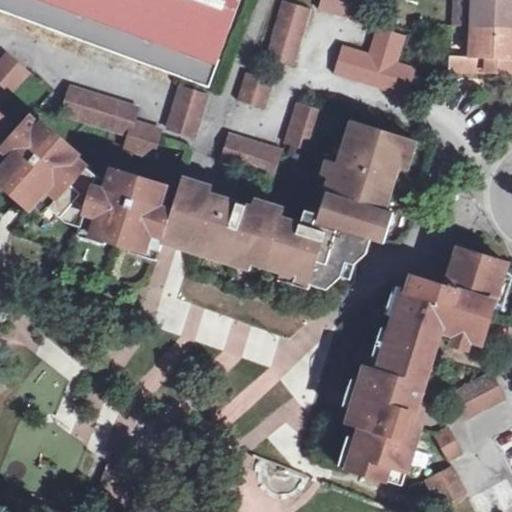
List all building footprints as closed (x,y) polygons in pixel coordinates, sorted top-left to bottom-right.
[(0,0),(0,10),(201,86),(234,0),(0,0)] [(307,6),(287,0),(279,0),(263,57),(290,64),(307,6)] [(375,0),(315,0),(314,7),(368,23),(375,0)] [(511,0),(473,0),(472,28),(511,29),(511,0)] [(364,51),(341,44),(332,73),(407,96),(416,67),(397,62),(405,35),(372,25),(364,51)] [(511,29),(472,28),(471,58),(487,60),(486,73),(511,74),(511,29)] [(0,103),(27,73),(6,56),(0,62),(0,103)] [(276,84),(247,74),(238,101),(267,111),(276,84)] [(135,108),(71,89),(63,114),(128,136),(125,147),(150,155),(158,129),(132,121),(135,108)] [(206,97),(180,89),(167,129),(194,137),(206,97)] [(327,112),(297,103),(284,145),(314,154),(327,112)] [(0,165),(5,169),(0,174),(0,184),(11,194),(29,210),(31,208),(38,200),(59,218),(64,223),(81,228),(96,177),(73,158),(60,148),(64,143),(43,125),(40,129),(30,120),(16,136),(5,125),(8,123),(0,115),(0,165)] [(302,224),(284,218),(268,267),(282,272),(311,281),(310,285),(328,290),(341,278),(346,263),(346,262),(356,265),(367,254),(372,238),(375,239),(384,209),(390,190),(397,166),(406,169),(415,139),(355,122),(345,150),(334,147),(330,160),(338,163),(333,178),(321,215),(307,211),(302,224)] [(287,150),(230,133),(220,163),(278,180),(287,150)] [(76,154),(64,143),(60,148),(73,158),(76,154)] [(338,163),(330,160),(325,176),(333,178),(338,163)] [(108,181),(96,177),(81,228),(93,232),(92,237),(104,240),(132,249),(144,252),(145,247),(160,251),(161,246),(178,251),(192,255),(195,250),(224,259),(226,253),(254,263),(268,267),(284,218),(285,211),(257,202),(254,210),(210,196),(212,188),(197,184),(182,179),(175,201),(162,197),(147,192),(150,182),(111,171),(108,181)] [(165,187),(150,182),(147,192),(162,197),(165,187)] [(38,200),(31,208),(52,226),(59,218),(38,200)] [(384,209),(375,239),(384,241),(393,211),(384,209)] [(93,232),(81,228),(78,239),(102,246),(104,240),(92,237),(93,232)] [(144,252),(132,249),(130,255),(156,263),(160,251),(145,247),(144,252)] [(357,439),(348,468),(400,484),(418,428),(410,426),(414,415),(440,329),(455,334),(469,339),(481,343),(493,303),(502,276),(506,263),(459,248),(446,286),(412,277),(407,290),(402,289),(402,290),(394,316),(390,330),(381,359),(377,373),(367,369),(362,383),(354,409),(349,422),(361,426),(357,439)] [(226,253),(224,259),(222,264),(250,272),(254,263),(226,253)] [(346,263),(341,278),(351,280),(356,265),(346,263)] [(311,281),(282,272),(279,281),(308,290),(310,285),(311,281)] [(511,279),(502,276),(493,303),(503,306),(511,279)] [(385,314),(394,316),(402,290),(393,287),(385,314)] [(390,330),(381,328),(372,356),(381,359),(390,330)] [(455,334),(451,345),(466,350),(469,339),(455,334)] [(491,375),(453,394),(467,418),(503,400),(491,375)] [(354,409),(362,383),(351,379),(342,406),(354,409)] [(421,417),(414,415),(410,426),(418,428),(421,417)] [(447,428),(434,435),(448,461),(460,454),(447,428)] [(511,428),(493,439),(511,476),(511,428)] [(357,439),(347,436),(339,465),(348,468),(357,439)] [(451,467),(428,480),(441,505),(465,493),(451,467)] [(511,495),(504,481),(469,500),(475,511),(502,511),(511,507),(511,495)]
